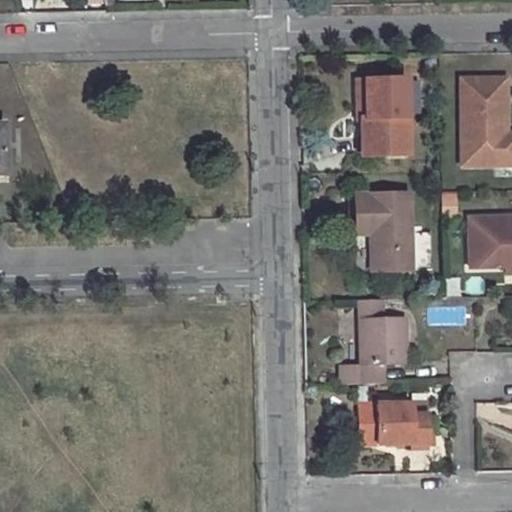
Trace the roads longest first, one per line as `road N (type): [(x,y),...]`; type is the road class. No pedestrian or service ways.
road 1 (residential): [(279,277),(0,282)]
road 2 (residential): [(0,32),(275,30)]
road 3 (residential): [(279,277),(275,30)]
road 4 (residential): [(275,30),(511,27)]
road 5 (residential): [(281,499),(279,277)]
road 6 (residential): [(281,499),(461,494)]
road 7 (residential): [(511,369),(460,370),(461,494)]
